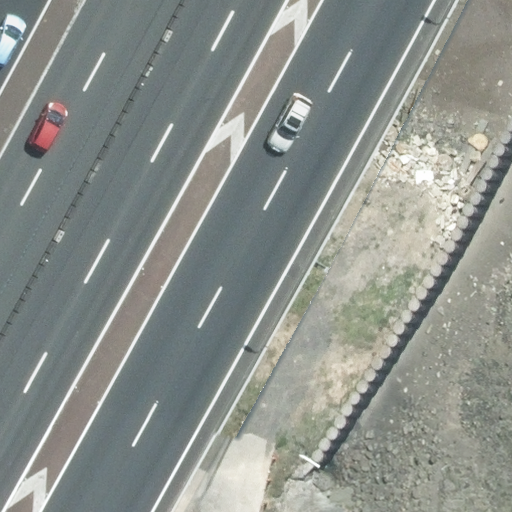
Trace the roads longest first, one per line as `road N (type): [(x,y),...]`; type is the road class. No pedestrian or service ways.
road 1 (motorway): [(384,0),(103,511)]
road 2 (motorway): [(0,351),(193,0)]
